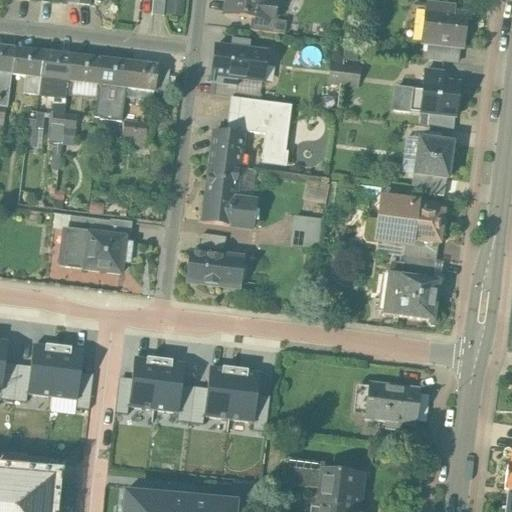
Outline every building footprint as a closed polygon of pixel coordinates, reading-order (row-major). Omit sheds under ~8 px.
[(165,0),(153,0),(152,15),(164,17),(165,0)] [(184,0),(167,0),(166,15),(182,17),(184,0)] [(226,0),(226,2),(229,2),(227,16),(251,19),(271,21),(272,20),(273,5),(268,5),(268,0),(226,0)] [(467,16),(445,13),(446,7),(427,5),(426,11),(422,44),(463,49),(467,16)] [(271,21),(251,19),(250,31),(285,35),(286,22),(272,20),(271,21)] [(266,53),(248,50),(249,43),(232,41),(231,48),(215,46),(211,84),(215,84),(235,87),(236,87),(237,80),(262,83),(266,53)] [(15,50),(0,47),(0,74),(12,75),(15,50)] [(44,53),(15,50),(12,75),(41,79),(44,53)] [(72,57),(44,53),(41,79),(69,82),(72,57)] [(101,60),(72,57),(69,82),(97,86),(101,60)] [(129,63),(101,60),(97,86),(126,89),(129,63)] [(158,67),(129,63),(126,89),(155,93),(158,70),(158,67)] [(344,67),(331,65),(329,83),(342,85),(344,67)] [(357,68),(344,67),(342,85),(355,86),(357,68)] [(169,72),(158,70),(155,93),(167,94),(169,72)] [(459,85),(441,83),(442,74),(424,72),(422,92),(412,91),(410,113),(431,116),(455,119),(456,119),(459,85)] [(12,75),(0,74),(0,102),(8,103),(12,75)] [(236,99),(250,101),(259,102),(262,83),(237,80),(236,87),(235,87),(234,99),(236,99)] [(214,96),(234,99),(235,87),(215,84),(214,96)] [(412,91),(395,89),(393,111),(410,113),(412,91)] [(234,111),(290,118),(291,106),(249,101),(250,101),(236,99),(234,111)] [(28,111),(24,146),(41,148),(45,113),(28,111)] [(290,118),(234,111),(231,131),(265,135),(262,159),(284,161),(290,118)] [(65,116),(53,114),(51,126),(62,128),(63,128),(65,116)] [(77,117),(65,116),(63,128),(75,129),(77,117)] [(455,119),(431,116),(429,128),(453,131),(455,119)] [(122,135),(134,136),(134,137),(135,124),(123,123),(122,135)] [(134,137),(134,136),(132,147),(144,149),(147,126),(135,124),(134,137)] [(62,128),(52,127),(51,136),(61,138),(62,128)] [(134,136),(122,135),(121,146),(132,147),(134,136)] [(242,138),(213,135),(209,166),(239,169),(242,138)] [(440,137),(429,135),(428,141),(420,140),(414,176),(446,180),(447,181),(453,145),(439,143),(440,137)] [(260,163),(255,162),(256,160),(251,159),(250,170),(259,171),(260,163)] [(239,169),(209,166),(205,197),(235,201),(235,200),(239,169)] [(446,180),(414,176),(412,193),(444,197),(446,180)] [(307,181),(303,200),(315,202),(318,183),(307,181)] [(235,201),(205,197),(202,224),(250,230),(253,202),(235,200),(235,201)] [(443,213),(413,209),(413,204),(381,200),(375,242),(402,245),(405,246),(405,241),(438,245),(439,245),(440,237),(444,237),(446,222),(442,221),(443,213)] [(323,221),(290,213),(286,245),(320,250),(323,221)] [(110,222),(71,217),(69,232),(88,235),(88,234),(108,236),(110,222)] [(64,232),(60,267),(84,270),(88,235),(69,232),(64,232)] [(108,236),(88,234),(88,235),(84,270),(84,271),(120,275),(122,263),(129,264),(131,245),(124,244),(125,239),(108,236)] [(225,238),(202,235),(200,248),(223,251),(225,238)] [(438,245),(405,241),(405,246),(402,245),(401,257),(436,262),(438,245)] [(243,260),(190,253),(187,284),(239,290),(243,260)] [(436,262),(401,257),(400,266),(391,265),(389,275),(402,277),(402,278),(433,282),(436,262)] [(433,282),(402,278),(402,277),(389,275),(383,315),(433,322),(439,283),(433,282)] [(82,353),(32,347),(26,396),(76,402),(82,353)] [(183,365),(133,359),(127,408),(177,414),(183,365)] [(259,375),(209,369),(203,418),(253,424),(259,375)] [(420,391),(368,384),(364,421),(385,424),(384,430),(401,433),(402,426),(415,428),(420,391)] [(324,465),(285,460),(282,486),(320,491),(322,472),(323,472),(324,465)] [(336,472),(327,471),(327,473),(323,472),(322,472),(320,491),(317,511),(358,511),(362,477),(336,474),(336,472)] [(0,472),(0,511),(49,511),(53,478),(0,472)] [(235,511),(236,504),(123,493),(120,511),(235,511)] [(511,511),(511,497),(506,497),(504,510),(501,510),(500,511),(511,511)]
